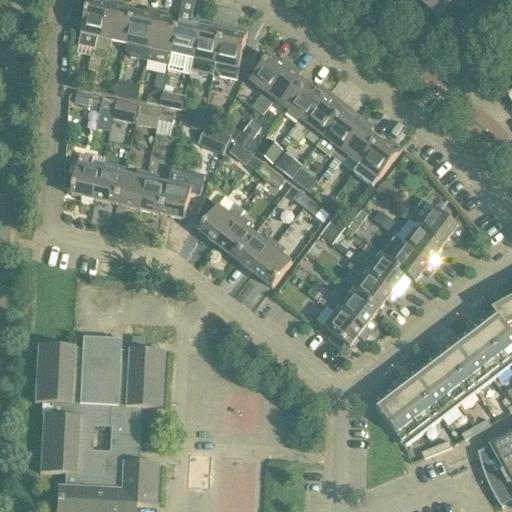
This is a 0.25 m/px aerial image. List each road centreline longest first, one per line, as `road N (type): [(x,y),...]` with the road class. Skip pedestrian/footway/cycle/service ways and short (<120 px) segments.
road 1 (residential): [(63,0),(49,233),(167,260),(343,399)]
road 2 (residential): [(424,122),(246,0)]
road 3 (residential): [(343,399),(511,264)]
road 4 (residential): [(424,122),(511,6)]
road 5 (residential): [(511,222),(424,122)]
